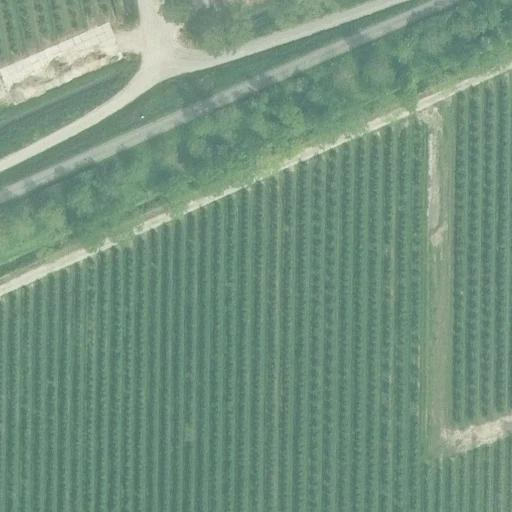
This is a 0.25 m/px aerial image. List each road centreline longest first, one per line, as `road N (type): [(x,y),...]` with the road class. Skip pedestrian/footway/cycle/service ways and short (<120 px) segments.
road 1 (unclassified): [(0,195),(451,0)]
road 2 (unclassified): [(375,0),(164,73)]
road 3 (unclassified): [(164,73),(0,166)]
